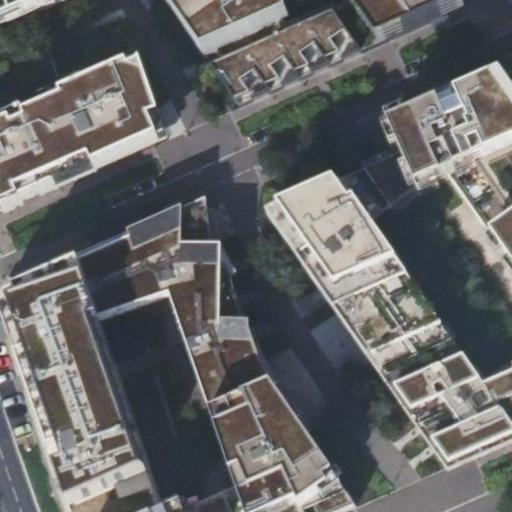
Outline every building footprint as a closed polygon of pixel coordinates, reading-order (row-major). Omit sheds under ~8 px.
[(0,0),(0,30),(36,16),(72,0),(0,0)] [(190,36),(205,57),(216,52),(290,19),(276,0),(164,0),(186,31),(190,36)] [(347,33),(362,53),(380,45),(388,42),(394,39),(367,0),(352,0),(350,2),(345,5),(333,13),(347,33)] [(348,0),(350,2),(380,45),(388,42),(394,39),(465,7),(460,0),(348,0)] [(212,67),(234,99),(250,92),(244,82),(257,73),(265,85),(281,78),(274,69),(287,60),(296,71),(312,64),(305,55),(317,46),(327,57),(343,50),(335,41),(347,33),(333,13),(297,29),(223,62),(212,67)] [(0,30),(0,110),(61,88),(36,16),(0,30)] [(290,19),(216,52),(223,62),(297,29),(293,24),(290,19)] [(139,57),(61,88),(0,110),(0,214),(168,140),(167,136),(165,132),(152,94),(139,57)] [(511,73),(503,77),(461,96),(441,105),(390,128),(402,156),(343,183),(337,185),(285,208),(273,213),(298,248),(304,258),(308,262),(332,297),(341,310),(345,316),(350,322),(370,352),(375,358),(382,369),(384,371),(393,384),(397,390),(411,410),(413,413),(417,418),(426,431),(432,440),(434,443),(436,446),(441,452),(450,466),(506,441),(511,438),(511,73)] [(347,511),(357,508),(342,486),(308,437),(274,389),(267,379),(262,364),(257,351),(255,343),(251,334),(249,326),(241,303),(239,298),(237,291),(235,285),(233,279),(225,258),(223,250),(208,210),(188,219),(164,229),(81,266),(92,300),(101,323),(145,308),(171,298),(201,385),(212,416),(216,428),(226,455),(234,478),(242,500),(215,511),(210,497),(204,500),(176,511),(175,511),(347,511)] [(69,511),(166,511),(160,493),(155,480),(115,366),(101,323),(92,300),(81,266),(5,300),(0,302),(0,310),(8,335),(50,455),(56,472),(69,511)]
